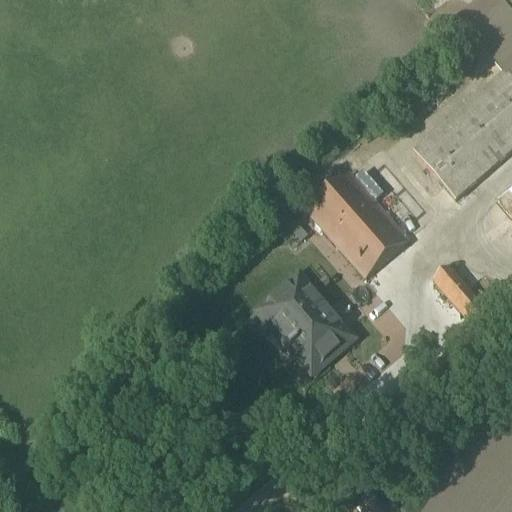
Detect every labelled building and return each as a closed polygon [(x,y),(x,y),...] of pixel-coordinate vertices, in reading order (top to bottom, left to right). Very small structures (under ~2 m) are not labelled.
[(511,19),(495,0),(487,0),(461,23),(508,78),(511,82),(511,19)] [(511,82),(508,78),(415,158),(456,205),(511,156),(511,82)] [(408,246),(350,179),(307,216),(366,283),(408,246)] [(511,194),(510,194),(506,195),(503,197),(501,200),(501,204),(501,207),(504,210),(507,212),(510,213),(511,212),(511,194)] [(506,336),(450,270),(433,284),(475,333),(450,354),(464,371),(506,336)] [(354,343),(299,280),(257,316),(289,353),(286,356),(288,359),(291,356),(312,380),(354,343)] [(413,386),(376,417),(397,443),(399,444),(435,413),(413,386)] [(397,443),(376,417),(339,449),(360,474),(397,443)]
